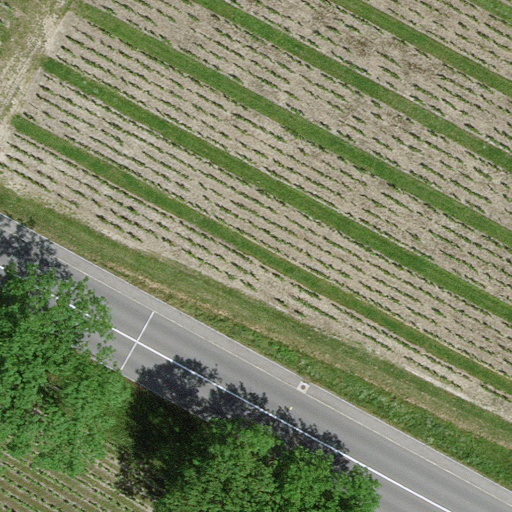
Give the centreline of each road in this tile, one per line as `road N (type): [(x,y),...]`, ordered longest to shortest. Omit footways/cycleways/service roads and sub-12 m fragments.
road 1 (tertiary): [(0,265),(454,511)]
road 2 (track): [(0,126),(70,0)]
